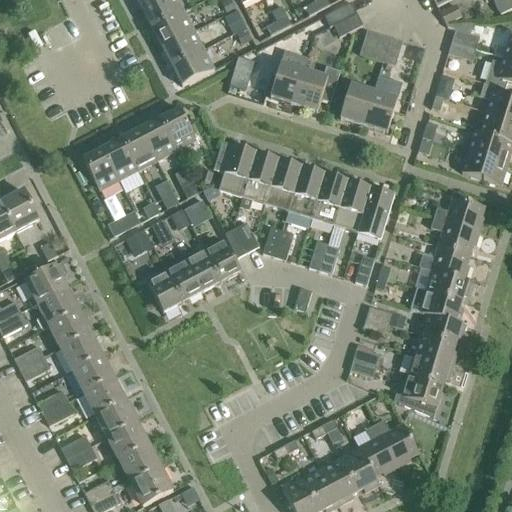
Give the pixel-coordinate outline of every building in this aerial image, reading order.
[(133,0),(141,13),(166,0),(133,0)] [(177,0),(166,0),(141,13),(151,32),(185,15),(177,0)] [(237,0),(242,8),(257,0),(237,0)] [(314,0),(313,1),(316,5),(315,6),(320,15),(330,10),(324,0),(314,0)] [(430,0),(437,11),(458,0),(430,0)] [(511,0),(494,0),(496,4),(494,5),(501,19),(511,13),(511,0)] [(230,2),(221,6),(227,17),(235,12),(230,2)] [(304,12),(309,20),(320,15),(315,6),(304,12)] [(351,7),(324,21),(330,32),(333,30),(357,18),(351,7)] [(441,17),(446,28),(461,21),(455,10),(441,17)] [(279,14),(271,18),(276,26),(281,35),(291,29),(287,21),(283,12),(279,14)] [(151,32),(161,53),(195,35),(185,15),(151,32)] [(237,15),(224,21),(229,30),(242,23),(237,15)] [(357,18),(333,30),(339,42),(363,30),(357,18)] [(266,32),(270,40),(281,35),(276,26),(266,32)] [(448,30),(448,31),(456,34),(472,39),(476,27),(468,28),(449,28),(448,30)] [(246,33),(237,37),(243,48),(252,43),(246,33)] [(455,35),(452,47),(476,54),(480,41),(472,39),(456,34),(455,35)] [(195,35),(161,53),(162,55),(171,71),(205,54),(195,35)] [(359,59),(383,67),(390,42),(367,35),(359,59)] [(511,41),(510,41),(503,62),(511,65),(511,41)] [(390,42),(383,67),(395,70),(402,46),(390,42)] [(452,47),(448,58),(472,66),(476,54),(452,47)] [(205,54),(171,71),(172,72),(181,91),(215,74),(206,55),(205,54)] [(236,74),(231,90),(245,95),(255,66),(240,61),(237,69),(236,74)] [(486,87),(485,88),(505,94),(505,93),(507,87),(511,88),(511,65),(503,62),(502,69),(492,65),(486,87)] [(270,102),(294,109),(304,75),(281,68),(270,102)] [(304,75),(294,109),(317,117),(321,105),(331,108),(340,76),(326,71),(323,81),(304,75)] [(439,87),(436,99),(445,102),(448,90),(439,87)] [(489,105),(486,117),(511,124),(511,101),(495,96),(497,92),(484,88),(480,102),(489,105)] [(340,123),(364,131),(374,97),(351,89),(340,123)] [(374,97),(364,131),(387,138),(394,117),(398,104),(374,97)] [(435,101),(431,113),(440,116),(444,104),(435,101)] [(160,123),(177,156),(196,146),(193,140),(197,137),(193,129),(189,131),(179,113),(160,123)] [(511,124),(486,117),(479,136),(479,137),(511,147),(511,124)] [(141,133),(158,166),(177,156),(160,123),(141,133)] [(427,129),(423,143),(433,146),(437,132),(427,129)] [(122,143),(139,176),(158,166),(141,133),(122,143)] [(474,135),(467,157),(507,169),(511,154),(511,147),(479,137),(479,136),(474,135)] [(102,153),(119,187),(139,176),(122,143),(102,153)] [(429,160),(432,148),(422,145),(419,157),(429,160)] [(218,196),(242,203),(256,157),(222,146),(213,174),(224,177),(219,194),(218,196)] [(102,153),(82,163),(100,197),(112,190),(119,187),(102,153)] [(256,157),(242,203),(239,212),(248,215),(251,206),(265,210),(279,164),(256,157)] [(501,190),(507,169),(467,157),(461,178),(501,190)] [(279,164),(265,210),(288,217),(302,171),(279,164)] [(302,171),(288,217),(289,217),(286,227),(308,235),(312,224),(325,178),(302,171)] [(204,173),(200,186),(208,189),(212,176),(204,173)] [(82,174),(74,178),(80,189),(88,185),(82,174)] [(325,178),(312,224),(334,231),(348,185),(325,178)] [(180,189),(179,189),(187,203),(198,197),(190,183),(180,189)] [(348,185),(334,231),(356,238),(370,192),(348,185)] [(215,188),(202,196),(208,207),(218,200),(218,196),(219,194),(215,188)] [(370,192),(356,238),(380,245),(395,199),(370,192)] [(0,207),(16,238),(40,225),(24,195),(0,207)] [(173,196),(161,202),(167,214),(179,207),(178,207),(173,196)] [(437,213),(434,223),(479,238),(484,223),(481,222),(484,212),(452,202),(447,216),(437,213)] [(0,246),(16,238),(0,207),(0,246)] [(195,208),(184,214),(188,222),(199,216),(195,208)] [(154,209),(144,214),(149,223),(158,218),(154,209)] [(183,213),(171,220),(178,234),(190,228),(183,214),(183,213)] [(136,219),(124,225),(129,234),(140,228),(136,219)] [(434,223),(430,233),(441,237),(437,249),(437,251),(469,261),(469,259),(472,250),(475,251),(476,249),(479,238),(434,223)] [(163,225),(151,231),(158,244),(170,238),(163,225)] [(235,233),(248,258),(259,252),(246,227),(235,233)] [(270,232),(264,254),(263,259),(274,262),(282,236),(270,232)] [(238,263),(248,258),(235,233),(225,238),(238,263)] [(144,234),(126,244),(135,262),(153,252),(144,235),(144,234)] [(282,236),(274,262),(286,266),(294,239),(282,236)] [(204,256),(220,287),(240,277),(224,245),(204,256)] [(316,246),(308,273),(320,276),(328,250),(316,246)] [(41,252),(48,266),(58,260),(51,247),(41,252)] [(328,250),(320,276),(332,280),(340,254),(328,250)] [(422,260),(419,272),(420,273),(431,276),(431,275),(465,285),(465,284),(469,271),(466,270),(469,261),(437,251),(434,261),(433,264),(422,260)] [(0,256),(0,272),(0,273),(10,269),(3,255),(0,256)] [(184,266),(201,298),(220,287),(204,256),(184,266)] [(363,260),(355,287),(366,291),(374,264),(363,260)] [(165,276),(182,308),(201,298),(184,266),(165,276)] [(25,286),(33,302),(29,305),(32,312),(67,293),(63,286),(67,278),(62,267),(25,286)] [(0,273),(7,287),(17,282),(10,269),(0,273)] [(382,270),(379,281),(387,284),(395,287),(398,277),(390,274),(391,273),(382,270)] [(431,276),(425,295),(462,306),(463,300),(467,301),(472,287),(465,284),(465,285),(431,275),(431,276)] [(163,318),(182,308),(165,276),(146,286),(163,318)] [(379,281),(375,293),(383,296),(387,284),(379,281)] [(410,314),(418,317),(425,319),(426,319),(459,329),(459,328),(463,314),(459,313),(462,306),(425,295),(417,292),(410,314)] [(37,310),(43,322),(38,325),(43,335),(79,315),(67,293),(32,312),(33,313),(37,310)] [(300,293),(294,314),(305,317),(312,296),(300,293)] [(0,329),(21,318),(15,307),(0,314),(0,329)] [(369,311),(366,323),(389,330),(393,318),(369,311)] [(79,315),(43,335),(44,336),(49,333),(60,353),(90,337),(79,315)] [(393,318),(389,330),(402,334),(406,321),(393,317),(393,318)] [(21,318),(0,329),(0,336),(3,342),(11,338),(19,334),(27,330),(21,318)] [(425,319),(419,339),(455,350),(457,344),(461,345),(465,330),(459,328),(459,329),(426,319),(425,319)] [(366,323),(362,334),(385,342),(389,330),(366,323)] [(60,353),(72,376),(102,360),(90,337),(60,353)] [(419,339),(413,359),(453,372),(457,357),(453,356),(455,350),(419,339)] [(39,351),(14,364),(20,375),(44,362),(39,351)] [(357,353),(353,365),(376,371),(380,360),(357,353)] [(413,359),(406,380),(443,391),(445,385),(448,386),(453,372),(413,359)] [(72,376),(84,399),(114,382),(102,360),(72,376)] [(44,362),(20,375),(26,387),(50,374),(44,362)] [(353,365),(350,376),(373,383),(376,371),(353,365)] [(441,397),(443,391),(406,380),(400,400),(396,399),(394,406),(436,425),(445,399),(441,397)] [(84,399),(95,420),(125,404),(114,382),(84,399)] [(62,396),(37,409),(43,420),(68,407),(62,396)] [(95,420),(107,442),(137,426),(125,404),(95,420)] [(68,407),(43,420),(49,431),(74,419),(68,407)] [(322,430),(326,438),(337,433),(333,425),(322,430)] [(359,451),(374,481),(382,477),(384,480),(411,466),(409,463),(418,458),(403,428),(390,434),(385,425),(365,435),(370,445),(359,451)] [(107,442),(118,465),(149,449),(137,426),(107,442)] [(315,444),(326,438),(322,430),(311,436),(315,444)] [(85,440),(61,453),(67,464),(91,451),(85,440)] [(284,451),(288,459),(299,453),(294,445),(284,451)] [(118,465),(130,488),(160,471),(149,449),(118,465)] [(91,451),(67,464),(73,476),(97,463),(91,451)] [(277,464),(288,459),(284,451),(273,456),(277,464)] [(339,464),(357,497),(363,494),(365,497),(379,490),(374,481),(359,451),(356,453),(357,455),(339,464)] [(320,474),(340,511),(354,504),(352,500),(357,497),(339,464),(320,474)] [(130,488),(143,511),(173,496),(160,471),(130,488)] [(272,473),(265,476),(272,488),(278,485),(272,473)] [(301,484),(315,511),(337,511),(340,511),(320,474),(301,484)] [(315,511),(301,484),(282,493),(291,511),(315,511)] [(109,485),(84,498),(90,509),(123,491),(122,488),(113,493),(109,485)] [(123,491),(90,509),(91,511),(113,511),(120,508),(115,498),(124,493),(123,491)] [(193,492),(183,497),(188,507),(198,502),(193,492)]
